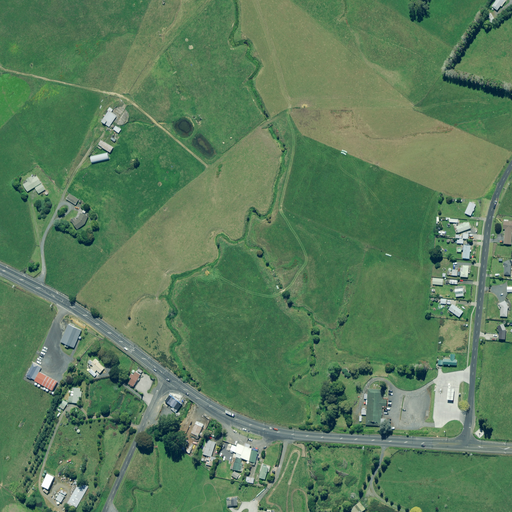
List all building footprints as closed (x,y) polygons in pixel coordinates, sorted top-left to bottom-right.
[(506,1),(505,0),(496,0),(497,0),(492,6),(498,10),(501,6),(502,6),(506,1)] [(496,21),(491,13),(487,16),(491,23),(496,21)] [(113,110),(110,108),(108,111),(109,111),(102,122),(110,127),(117,116),(112,113),(113,110)] [(114,148),(102,140),(99,145),(111,153),(114,148)] [(110,159),(108,153),(91,157),(93,163),(110,159)] [(31,177),(26,180),(27,182),(23,185),(27,191),(40,183),(37,177),(33,179),(31,177)] [(41,183),(34,187),(38,192),(44,189),(41,183)] [(78,199),(69,194),(66,199),(75,205),(78,199)] [(476,205),(470,202),(465,213),(471,216),(476,205)] [(74,217),(70,220),(77,229),(85,224),(88,217),(80,213),(78,218),(76,220),(74,217)] [(511,237),(511,221),(504,221),(503,229),(506,229),(505,244),(511,244),(511,237)] [(471,228),(469,222),(457,227),(458,230),(456,231),(457,233),(471,228)] [(469,277),(469,273),(471,273),(471,266),(468,266),(464,266),(463,272),(461,272),(461,277),(469,277)] [(464,296),(463,286),(456,287),(457,297),(464,296)] [(506,301),(500,303),(502,308),(501,317),(508,317),(509,308),(510,309),(510,307),(509,307),(506,301)] [(453,315),(455,313),(460,317),(464,312),(453,304),(449,310),(448,312),(453,315)] [(81,330),(68,324),(60,343),(74,348),(81,330)] [(507,330),(504,324),(498,326),(500,331),(499,339),(506,339),(507,330)] [(454,355),(451,355),(451,359),(443,359),(443,365),(457,366),(457,360),(454,359),(454,355)] [(104,367),(95,359),(90,365),(93,367),(91,369),(95,373),(97,371),(99,373),(104,367)] [(41,368),(33,363),(26,376),(34,380),(41,368)] [(132,387),(140,374),(135,371),(127,383),(132,387)] [(58,381),(39,372),(34,382),(53,391),(58,381)] [(80,388),(72,387),(70,402),(78,403),(80,388)] [(382,399),(383,389),(368,388),(365,425),(380,426),(381,418),(382,406),(386,407),(387,400),(382,399)] [(184,405),(171,395),(165,402),(178,412),(184,405)] [(68,403),(63,400),(59,407),(63,410),(68,403)] [(203,427),(195,424),(191,433),(200,437),(203,427)] [(216,442),(208,440),(204,454),(212,457),(216,442)] [(257,453),(237,446),(234,452),(237,453),(232,470),(241,471),(243,460),(255,464),(257,453)] [(257,476),(263,478),(267,467),(261,465),(257,476)] [(53,477),(47,474),(42,486),(48,488),(53,477)] [(77,510),(89,485),(79,480),(67,504),(77,510)] [(65,496),(67,493),(62,490),(60,493),(56,500),(61,503),(65,496)] [(362,511),(366,510),(360,502),(350,510),(351,511),(362,511)]
